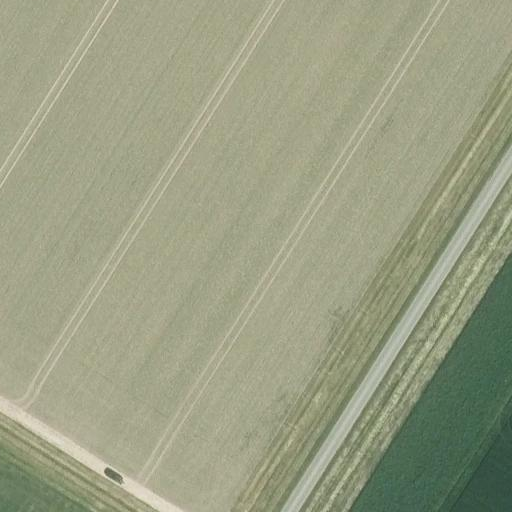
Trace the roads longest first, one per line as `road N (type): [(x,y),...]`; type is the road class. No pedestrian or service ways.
road 1 (unclassified): [(305,511),(511,187)]
road 2 (track): [(0,405),(169,511)]
